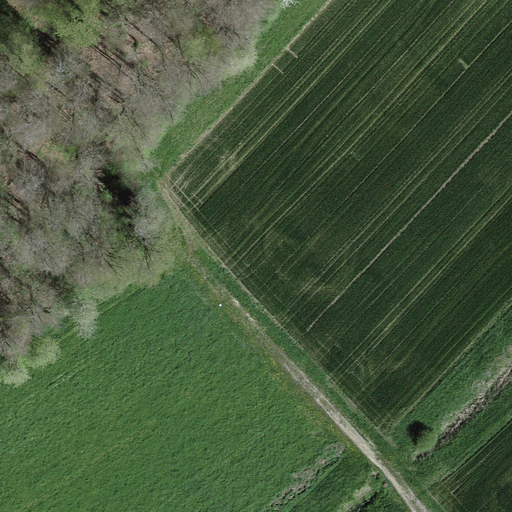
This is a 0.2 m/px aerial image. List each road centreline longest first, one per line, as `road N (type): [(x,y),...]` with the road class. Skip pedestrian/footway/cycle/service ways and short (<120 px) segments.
road 1 (track): [(414,511),(191,255)]
road 2 (track): [(88,0),(0,83)]
